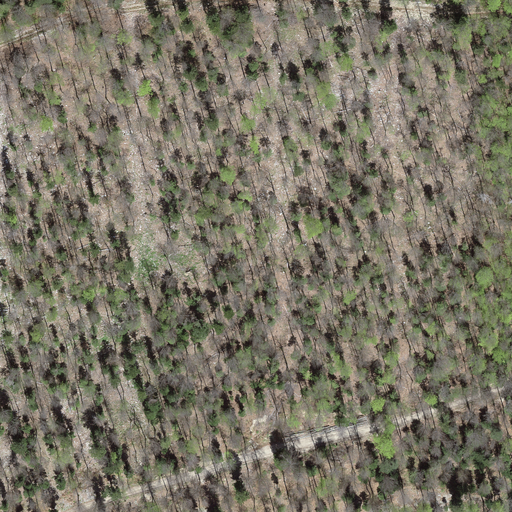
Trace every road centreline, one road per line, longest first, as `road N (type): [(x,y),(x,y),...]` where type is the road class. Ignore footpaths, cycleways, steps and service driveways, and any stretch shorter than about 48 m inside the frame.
road 1 (track): [(91,511),(253,447),(511,391)]
road 2 (track): [(323,0),(511,8)]
road 3 (track): [(0,43),(74,16),(180,0)]
